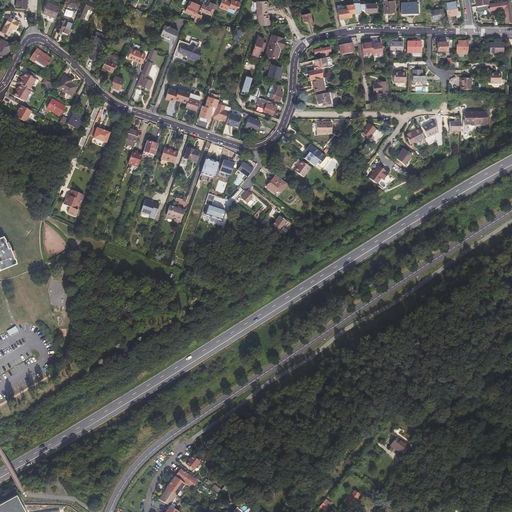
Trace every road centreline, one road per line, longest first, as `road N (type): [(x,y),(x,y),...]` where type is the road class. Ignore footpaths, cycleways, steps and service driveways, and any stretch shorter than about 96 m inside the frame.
road 1 (residential): [(469,31),(358,31),(305,42),(281,128),(258,147),(122,107),(38,37),(25,42),(0,88)]
road 2 (motorway): [(0,474),(511,159)]
